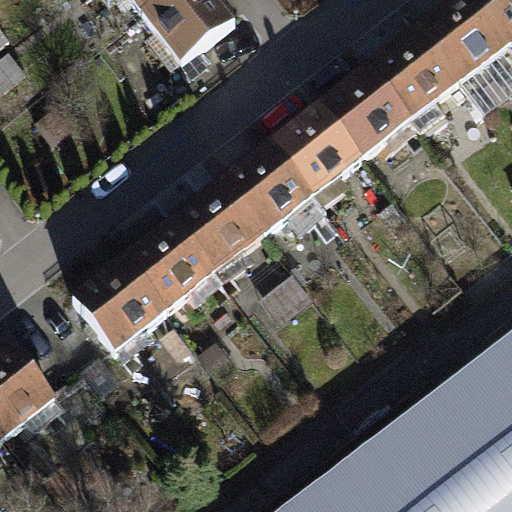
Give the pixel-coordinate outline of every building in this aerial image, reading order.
[(139,0),(141,0),(160,23),(188,0),(106,0),(119,16),(139,0)] [(151,30),(190,79),(249,33),(223,0),(188,0),(160,23),(151,30)] [(511,0),(484,0),(476,7),(511,53),(511,0)] [(426,45),(470,101),(492,129),(511,112),(511,53),(476,7),(426,45)] [(0,72),(17,60),(0,38),(0,72)] [(377,83),(421,139),(470,101),(426,45),(377,83)] [(0,111),(35,83),(17,60),(0,72),(0,111)] [(328,121),(372,177),(421,139),(377,83),(328,121)] [(279,159),(323,215),(372,177),(328,121),(279,159)] [(230,197),(274,253),(301,232),(314,249),(336,232),(323,215),(279,159),(230,197)] [(181,235),(225,291),(274,253),(230,197),(181,235)] [(381,223),(400,246),(413,235),(393,212),(381,223)] [(132,273),(175,329),(225,291),(181,235),(132,273)] [(83,311),(132,375),(165,349),(160,342),(175,329),(132,273),(83,311)] [(296,285),(263,311),(279,331),(311,305),(296,285)] [(511,511),(511,346),(298,511),(511,511)] [(202,363),(222,389),(239,376),(218,350),(202,363)] [(0,375),(0,426),(19,451),(49,428),(62,445),(82,429),(25,356),(0,375)] [(0,466),(19,451),(0,426),(0,466)]
